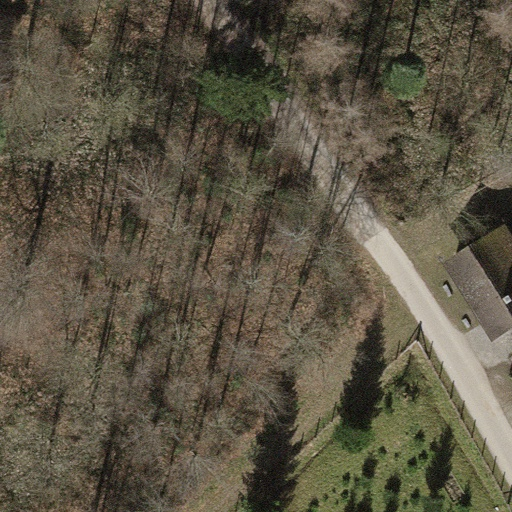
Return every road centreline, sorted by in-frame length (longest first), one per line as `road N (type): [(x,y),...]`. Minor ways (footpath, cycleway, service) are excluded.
road 1 (track): [(200,0),(459,366),(511,462)]
road 2 (track): [(216,511),(417,305)]
